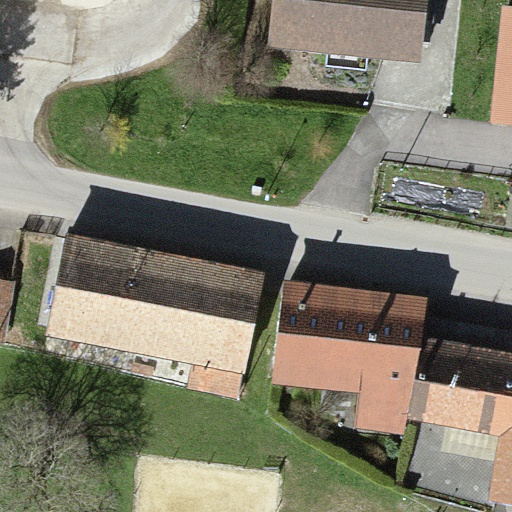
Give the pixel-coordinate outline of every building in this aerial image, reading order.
[(417,0),(271,0),(268,64),(415,71),(417,0)] [(511,26),(492,25),(483,130),(511,132),(511,26)] [(247,289),(55,251),(36,347),(101,360),(99,373),(140,382),(143,368),(182,376),(178,393),(224,402),(247,289)] [(409,309),(273,293),(263,374),(297,378),(296,387),(352,394),(348,428),(394,433),(395,421),(404,348),(409,309)] [(511,511),(511,361),(404,348),(395,421),(494,433),(484,511),(511,511)]
